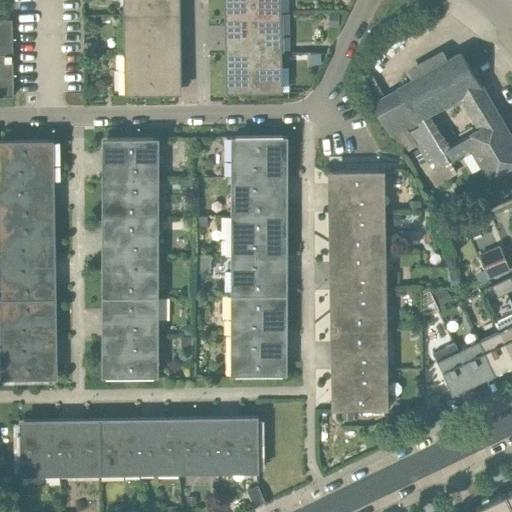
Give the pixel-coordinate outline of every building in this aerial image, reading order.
[(129,0),(129,14),(176,14),(175,0),(129,0)] [(184,0),(183,0),(185,60),(199,60),(198,12),(185,12),(184,0)] [(228,0),(229,13),(276,13),(275,0),(228,0)] [(276,13),(229,13),(230,92),(277,92),(276,13)] [(339,13),(329,13),(329,28),(339,28),(339,13)] [(176,14),(129,14),(131,93),(177,93),(176,14)] [(0,96),(13,96),(12,19),(0,19),(0,96)] [(391,139),(408,129),(433,171),(471,147),(489,178),(511,164),(511,139),(462,54),(459,53),(398,88),(399,89),(371,104),(391,139)] [(322,60),(312,55),(308,64),(317,69),(322,60)] [(236,216),(282,216),(282,136),(236,136),(236,216)] [(106,218),(153,218),(153,138),(106,138),(106,218)] [(3,220),(49,220),(48,139),(2,140),(3,220)] [(334,252),(380,251),(379,171),(333,171),(334,252)] [(192,193),(192,179),(182,180),(182,194),(192,193)] [(420,201),(409,201),(409,210),(420,210),(420,201)] [(282,216),(236,216),(236,295),(282,295),(282,216)] [(206,217),(195,217),(195,227),(206,227),(206,217)] [(153,298),(153,218),(106,218),(107,298),(153,298)] [(49,220),(3,220),(4,300),(50,300),(49,220)] [(484,270),(487,279),(509,270),(499,246),(477,254),(484,270)] [(381,330),(380,251),(334,252),(335,331),(381,330)] [(445,254),(446,268),(456,267),(454,253),(445,254)] [(210,256),(196,256),(196,271),(209,271),(210,256)] [(458,271),(449,272),(450,286),(459,285),(458,271)] [(501,283),(506,293),(511,289),(511,283),(509,278),(501,283)] [(498,297),(506,293),(501,283),(492,287),(498,297)] [(450,300),(445,288),(434,292),(440,305),(450,300)] [(282,295),(236,295),(236,376),(282,376),(282,295)] [(205,297),(195,297),(195,307),(201,307),(205,303),(205,297)] [(153,298),(107,298),(107,378),(153,378),(153,298)] [(50,300),(4,300),(5,380),(51,379),(50,300)] [(511,315),(496,323),(500,331),(511,356),(511,315)] [(180,328),(180,336),(191,336),(191,324),(184,324),(180,328)] [(381,330),(335,331),(337,410),(383,410),(381,330)] [(511,365),(511,356),(500,331),(479,341),(494,373),(511,365)] [(191,338),(180,338),(180,351),(191,351),(191,338)] [(494,373),(479,341),(458,351),(473,384),(494,373)] [(473,384),(458,351),(437,361),(453,394),(473,384)] [(429,419),(438,416),(435,409),(427,412),(429,419)] [(351,411),(343,411),(343,421),(351,421),(351,411)] [(179,422),(179,468),(259,466),(259,421),(179,422)] [(99,423),(100,469),(179,468),(179,422),(99,423)] [(100,469),(99,423),(19,424),(20,470),(100,469)] [(264,502),(257,486),(245,491),(253,508),(264,502)] [(511,511),(505,495),(504,494),(475,508),(474,506),(467,510),(468,511),(466,511),(511,511)] [(196,497),(185,497),(186,506),(196,506),(196,497)]
